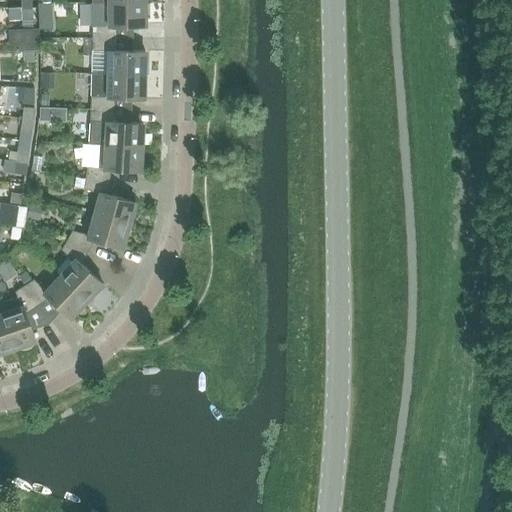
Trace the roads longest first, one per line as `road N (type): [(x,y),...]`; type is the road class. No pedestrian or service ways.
road 1 (tertiary): [(328,511),(338,389),(331,0)]
road 2 (residential): [(184,0),(182,220),(147,303),(80,370),(0,403)]
